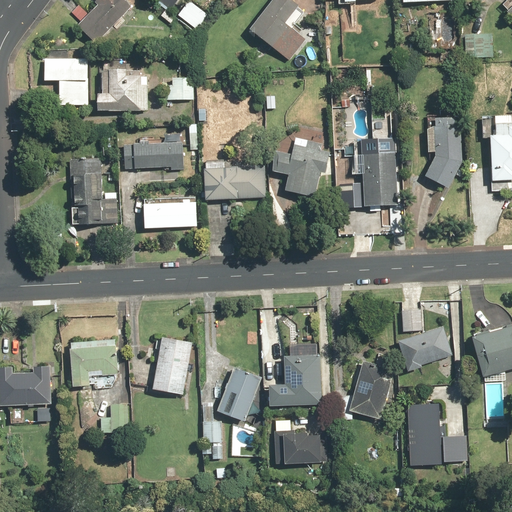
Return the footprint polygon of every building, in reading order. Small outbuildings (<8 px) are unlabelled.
[(90,0),(97,6),(89,15),(79,5),(72,12),(82,22),(78,26),(96,44),(114,26),(119,31),(137,13),(123,0),(90,0)] [(156,0),(155,2),(166,10),(161,16),(172,24),(177,18),(169,12),(178,0),(156,0)] [(291,0),(274,0),(250,30),(289,61),(306,39),(286,23),(300,6),(291,0)] [(190,1),(179,16),(198,30),(209,15),(190,1)] [(493,35),(466,34),(465,58),(470,58),(492,59),(493,35)] [(88,60),(46,59),(45,82),(60,82),(60,105),(87,105),(88,60)] [(99,96),(99,112),(147,111),(147,69),(103,70),(103,95),(99,96)] [(173,86),(163,86),(162,99),(194,101),(195,79),(173,78),(173,86)] [(483,139),(491,139),(492,191),(511,190),(511,117),(482,118),(483,139)] [(450,188),(463,161),(462,120),(435,120),(435,128),(428,129),(428,153),(435,152),(436,156),(426,176),(450,188)] [(198,124),(190,124),(190,149),(198,149),(198,124)] [(140,133),(140,144),(124,144),(124,169),(171,168),(171,171),(184,170),(184,143),(183,132),(140,133)] [(307,147),(295,144),(293,154),(275,150),(270,171),(289,175),(285,191),(315,197),(320,172),(326,173),(330,153),(322,151),(323,143),(308,140),(307,147)] [(362,146),(362,152),(364,184),(364,207),(397,205),(395,144),(362,146)] [(114,159),(70,160),(73,226),(118,224),(117,193),(103,194),(102,174),(114,173),(114,159)] [(205,161),(206,200),(267,198),(265,166),(225,167),(225,160),(205,161)] [(364,207),(364,184),(339,185),(340,208),(364,207)] [(196,203),(145,204),(145,229),(197,228),(196,203)] [(234,245),(209,245),(209,255),(234,256),(234,245)] [(402,310),(402,330),(424,329),(423,309),(402,310)] [(511,323),(471,335),(483,377),(511,368),(511,323)] [(398,343),(408,371),(452,356),(443,328),(398,343)] [(163,336),(154,388),(184,393),(188,370),(193,370),(194,363),(189,363),(193,341),(163,336)] [(115,339),(72,342),(72,348),(71,348),(73,386),(91,385),(90,375),(103,374),(103,375),(120,374),(119,363),(118,363),(118,355),(119,355),(119,345),(120,345),(120,341),(119,341),(119,340),(119,338),(117,338),(117,340),(115,340),(115,339)] [(269,384),(270,405),(322,403),(320,354),(285,355),(286,384),(269,384)] [(364,360),(350,410),(382,419),(395,369),(364,360)] [(0,366),(0,404),(0,405),(29,404),(29,406),(35,406),(35,404),(52,404),(51,365),(34,365),(34,372),(14,372),(14,366),(0,366)] [(235,367),(218,410),(246,421),(263,377),(235,367)] [(408,404),(411,464),(468,462),(467,435),(445,436),(443,405),(441,402),(408,404)] [(101,417),(102,432),(129,432),(128,403),(112,404),(112,417),(101,417)] [(203,421),(204,442),(223,441),(223,421),(203,421)] [(275,430),(276,463),(330,462),(329,434),(308,434),(308,432),(295,432),(294,430),(291,430),(275,430)] [(368,449),(367,452),(367,454),(367,455),(368,457),(368,458),(369,459),(370,460),(371,461),(373,462),(374,462),(376,462),(377,462),(379,462),(380,461),(381,461),(382,460),(383,458),(384,457),(385,456),(385,454),(385,453),(384,451),(384,450),(383,449),(382,447),(381,446),(380,446),(378,445),(377,445),(375,445),(374,445),(373,446),(371,446),(370,447),(369,448),(368,449)]
